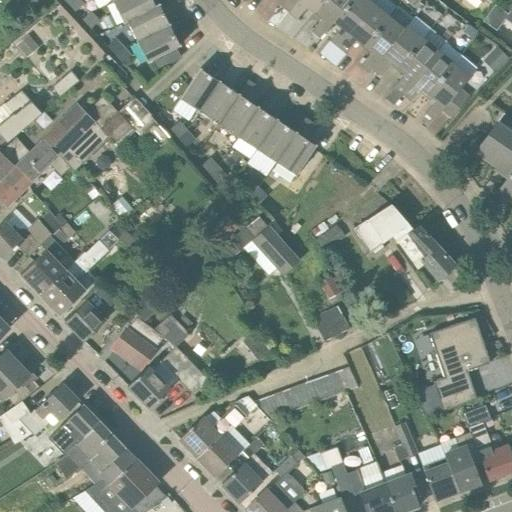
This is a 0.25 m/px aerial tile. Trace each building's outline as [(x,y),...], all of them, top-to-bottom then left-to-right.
[(80,0),(69,0),(67,3),(75,12),(84,4),(80,0)] [(106,5),(117,26),(127,21),(155,7),(155,6),(151,0),(116,0),(112,2),(106,5)] [(285,0),(280,6),(288,13),(299,0),(285,0)] [(307,7),(314,13),(324,0),(299,0),(288,13),(297,20),(307,7)] [(311,32),(320,39),(333,23),(333,22),(350,0),(324,0),(314,13),(321,19),(311,32)] [(330,41),(338,47),(376,0),(350,0),(333,22),(333,23),(340,28),(330,41)] [(356,42),(363,48),(396,7),(396,6),(387,0),(376,0),(338,47),(346,54),(356,42)] [(137,41),(169,25),(158,4),(155,6),(155,7),(127,21),(137,41)] [(369,73),(372,70),(372,69),(405,30),(404,29),(408,25),(414,18),(398,4),(396,6),(396,7),(363,48),(371,54),(360,66),(369,73)] [(494,28),(504,12),(491,4),(482,19),(494,28)] [(83,20),(91,29),(100,20),(91,11),(83,20)] [(137,41),(147,63),(179,46),(169,25),(137,41)] [(390,64),(397,69),(423,37),(408,25),(404,29),(405,30),(372,69),(372,70),(380,76),(390,64)] [(478,31),(468,25),(463,32),(473,39),(478,31)] [(16,45),(27,58),(40,47),(29,35),(16,45)] [(394,88),(402,94),(438,50),(423,37),(397,69),(404,75),(394,88)] [(107,46),(115,55),(124,47),(116,38),(107,46)] [(124,47),(115,55),(124,65),(133,57),(124,47)] [(497,47),(483,61),(495,73),(509,59),(497,47)] [(421,89),(428,95),(454,63),(438,50),(402,94),(411,101),(421,89)] [(451,119),(470,96),(461,88),(470,77),(454,63),(428,95),(435,101),(425,113),(434,121),(442,111),(451,119)] [(180,99),(199,112),(219,82),(199,69),(180,99)] [(71,71),(52,88),(61,98),(79,81),(71,71)] [(214,130),(234,143),(238,137),(257,108),(248,101),(250,98),(252,99),(259,89),(247,81),(238,95),(219,125),(218,124),(214,130)] [(199,112),(218,124),(219,125),(238,95),(219,82),(199,112)] [(40,116),(33,107),(21,91),(4,105),(12,115),(0,124),(0,135),(7,143),(40,116)] [(103,97),(86,112),(100,128),(116,114),(117,112),(103,97)] [(114,144),(131,128),(116,114),(100,128),(86,112),(78,105),(70,113),(67,111),(42,138),(42,139),(58,156),(68,147),(75,155),(82,148),(90,156),(108,138),(114,144)] [(238,137),(238,138),(256,150),(276,120),(257,108),(238,137)] [(170,136),(151,116),(150,116),(135,130),(134,131),(141,138),(147,132),(160,145),(170,136)] [(272,168),(291,182),(315,146),(306,140),(308,136),(310,137),(317,127),(304,119),(295,132),(276,120),(256,150),(275,162),(272,168)] [(178,139),(187,131),(179,121),(177,123),(170,128),(178,139)] [(505,172),(503,175),(508,179),(511,172),(511,130),(498,121),(477,152),(505,172)] [(187,131),(178,139),(186,148),(195,140),(187,131)] [(16,137),(0,151),(0,176),(11,165),(12,166),(28,153),(16,137)] [(17,167),(31,183),(58,156),(42,139),(15,166),(17,167)] [(209,175),(219,167),(211,157),(201,165),(209,175)] [(31,183),(17,167),(0,184),(0,200),(7,207),(31,183)] [(219,167),(209,175),(218,185),(227,177),(219,167)] [(511,172),(508,179),(499,192),(511,200),(511,172)] [(241,188),(250,197),(259,188),(250,179),(241,188)] [(259,188),(250,197),(259,205),(268,197),(259,188)] [(215,193),(209,199),(214,206),(221,200),(215,193)] [(111,206),(123,220),(134,210),(122,196),(111,206)] [(391,237),(395,243),(412,230),(391,205),(352,230),(370,253),(391,237)] [(52,235),(38,219),(30,226),(15,210),(0,224),(0,255),(4,260),(17,247),(28,258),(49,237),(52,235)] [(39,220),(52,235),(60,228),(62,226),(63,226),(49,211),(39,220)] [(211,251),(238,228),(226,215),(200,238),(211,251)] [(234,256),(252,240),(284,274),(298,261),(267,227),(268,226),(259,217),(248,225),(247,224),(225,244),(234,256)] [(328,229),(323,222),(317,226),(311,231),(314,235),(320,231),(322,233),(328,229)] [(60,228),(68,238),(74,232),(67,223),(63,226),(62,226),(60,228)] [(336,225),(316,240),(325,252),(345,237),(336,225)] [(412,230),(395,243),(397,245),(398,244),(411,262),(417,258),(439,281),(455,266),(437,246),(417,226),(413,231),(412,230)] [(52,235),(49,237),(59,247),(69,239),(60,228),(52,235)] [(74,261),(75,262),(39,296),(59,316),(86,290),(77,281),(109,251),(99,240),(86,253),(84,252),(74,261)] [(47,249),(20,276),(39,296),(75,262),(74,261),(67,253),(58,261),(47,249)] [(320,283),(329,300),(340,292),(331,276),(320,283)] [(84,300),(85,302),(64,322),(84,342),(106,320),(101,315),(116,300),(100,282),(84,300)] [(134,311),(143,322),(158,308),(149,297),(134,311)] [(327,316),(337,336),(350,329),(340,310),(327,316)] [(176,347),(189,335),(171,315),(153,330),(163,337),(176,347)] [(337,336),(327,316),(315,323),(325,342),(337,336)] [(153,330),(136,317),(113,348),(141,367),(163,337),(153,330)] [(474,318),(429,333),(444,378),(432,382),(442,411),(476,399),(467,371),(490,363),(474,318)] [(0,337),(9,329),(0,319),(0,337)] [(0,400),(3,399),(19,384),(22,388),(33,382),(18,365),(20,362),(17,364),(6,352),(0,356),(0,400)] [(209,381),(194,366),(179,381),(193,396),(209,381)] [(170,390),(165,386),(147,367),(127,387),(150,410),(170,390)] [(356,388),(355,386),(349,368),(337,372),(344,392),(356,388)] [(333,396),(344,392),(337,372),(326,376),(333,396)] [(322,401),(333,396),(326,376),(314,380),(322,401)] [(311,405),(322,401),(314,380),(303,384),(311,405)] [(49,423),(53,427),(79,401),(62,384),(31,414),(22,401),(4,413),(11,424),(18,420),(33,436),(49,423)] [(300,409),(311,405),(303,384),(292,388),(300,409)] [(289,413),(300,409),(292,388),(281,392),(289,413)] [(277,417),(289,413),(281,392),(270,396),(277,417)] [(271,419),(277,417),(270,396),(259,400),(263,411),(271,419)] [(197,457),(220,437),(232,426),(234,428),(257,407),(247,397),(234,403),(235,404),(211,428),(202,418),(192,428),(191,427),(188,429),(189,430),(180,439),(197,457)] [(64,455),(66,453),(65,452),(68,449),(98,420),(83,405),(48,438),(64,455)] [(472,439),(481,462),(488,481),(511,471),(511,455),(508,445),(491,451),(481,423),(490,419),(485,406),(463,415),(472,439)] [(110,484),(135,459),(98,420),(68,449),(71,452),(68,455),(80,470),(90,461),(100,472),(98,474),(103,479),(104,478),(105,479),(110,484)] [(402,444),(408,458),(418,454),(404,422),(394,426),(402,444)] [(225,467),(226,468),(228,465),(237,456),(238,457),(243,452),(250,445),(234,428),(232,426),(220,437),(197,457),(215,476),(225,467)] [(243,452),(248,458),(221,484),(240,503),(271,473),(254,455),(264,445),(257,438),(250,445),(243,452)] [(442,450),(458,492),(481,483),(473,465),(481,462),(472,439),(442,450)] [(399,462),(408,458),(402,444),(393,448),(399,462)] [(293,452),(290,455),(297,462),(300,460),(304,456),(297,448),(293,452)] [(366,511),(395,511),(384,483),(377,462),(346,474),(337,448),(320,454),(326,470),(330,469),(336,482),(341,495),(353,492),(354,496),(359,493),(366,511)] [(435,501),(458,492),(442,450),(419,459),(435,501)] [(290,455),(274,471),(281,478),(297,463),(290,455)] [(145,511),(160,502),(167,497),(170,495),(169,494),(165,497),(154,486),(158,483),(135,459),(110,484),(105,479),(89,489),(109,511),(108,511),(145,511)] [(330,471),(321,474),(326,485),(334,482),(330,471)] [(386,482),(400,511),(405,511),(419,507),(415,497),(419,495),(410,472),(386,482)] [(52,475),(45,480),(50,487),(58,482),(52,475)] [(248,511),(284,511),(294,503),(274,484),(268,489),(267,489),(246,510),(248,511)] [(172,503),(167,497),(160,502),(165,509),(172,503)] [(311,511),(343,511),(339,498),(310,509),(311,511)] [(302,511),(294,503),(284,511),(302,511)]
